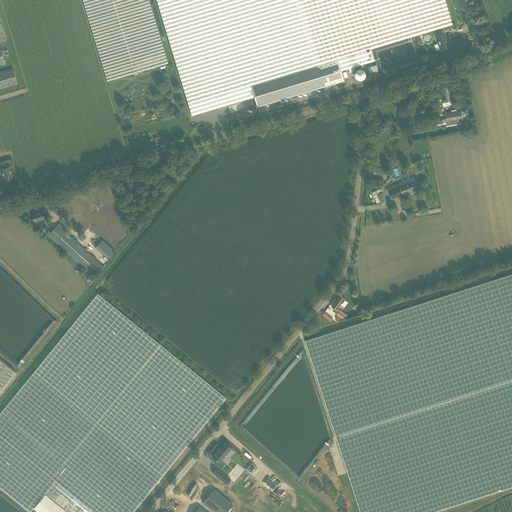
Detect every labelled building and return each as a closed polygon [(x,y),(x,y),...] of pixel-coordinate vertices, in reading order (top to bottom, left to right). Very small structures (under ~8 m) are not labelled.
[(82,0),(89,20),(108,82),(168,63),(149,0),(82,0)] [(156,0),(191,115),(254,97),(257,107),(326,86),(326,88),(345,82),(343,72),(341,73),(340,71),(374,61),(370,49),(453,24),(445,0),(156,0)] [(448,47),(444,34),(436,36),(440,50),(448,47)] [(0,72),(0,64),(5,63),(0,48),(0,88),(17,84),(13,69),(0,72)] [(378,71),(376,65),(367,68),(369,73),(378,71)] [(367,77),(364,67),(355,71),(358,80),(367,77)] [(436,120),(440,120),(438,109),(422,112),(424,120),(436,118),(436,120)] [(444,113),(445,118),(446,126),(463,122),(461,110),(456,111),(455,109),(452,109),(453,112),(444,113)] [(387,170),(376,166),(373,174),(385,177),(387,170)] [(3,177),(5,181),(13,179),(12,175),(12,174),(10,167),(0,169),(3,177)] [(387,189),(392,200),(415,190),(415,191),(421,189),(417,180),(410,183),(409,180),(387,189)] [(381,204),(387,202),(383,193),(381,189),(372,193),(377,204),(380,202),(381,204)] [(41,221),(46,220),(43,211),(38,212),(38,213),(31,215),(34,223),(40,221),(41,221)] [(100,271),(104,267),(58,225),(48,236),(92,275),(98,269),(100,271)] [(115,251),(103,240),(96,248),(107,259),(115,251)] [(511,273),(442,296),(304,341),(359,511),(435,511),(505,490),(511,487),(511,273)] [(0,488),(29,511),(33,508),(38,511),(87,511),(90,510),(92,511),(132,511),(163,476),(226,398),(97,294),(0,413),(0,488)] [(337,310),(345,299),(340,295),(337,300),(335,298),(330,304),(337,310)] [(347,316),(344,314),(339,311),(337,314),(336,315),(338,316),(335,318),(339,321),(341,318),(344,320),(347,316)] [(331,322),(333,318),(324,312),(322,315),(331,322)] [(0,390),(18,368),(0,353),(0,390)] [(229,458),(226,456),(233,448),(225,442),(213,456),(221,463),(223,460),(226,462),(229,458)] [(256,470),(258,468),(251,461),(249,463),(256,470)] [(217,477),(222,482),(227,476),(221,472),(217,477)] [(202,503),(212,511),(226,511),(232,505),(213,489),(202,503)]
